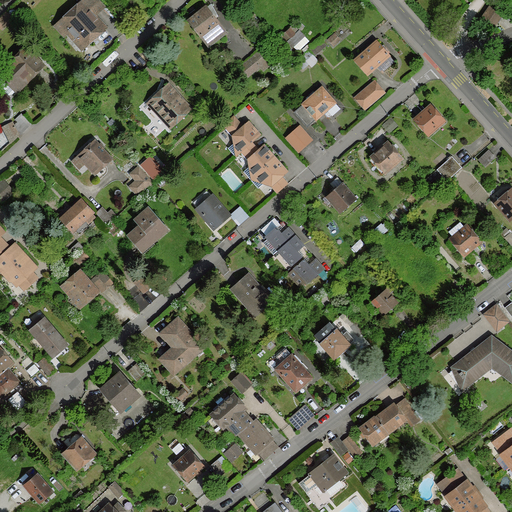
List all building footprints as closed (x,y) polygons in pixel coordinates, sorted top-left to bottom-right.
[(98,0),(86,0),(83,3),(94,16),(104,7),(98,0)] [(83,3),(61,22),(84,48),(105,28),(94,16),(83,3)] [(505,12),(493,4),(483,18),(495,27),(505,12)] [(226,33),(207,8),(190,22),(208,46),(226,33)] [(14,19),(7,12),(0,18),(0,27),(2,30),(14,19)] [(300,32),(294,25),(283,36),(289,42),(300,32)] [(305,37),(300,32),(289,42),(294,48),(305,37)] [(335,35),(329,40),(333,46),(340,41),(335,35)] [(389,56),(378,42),(356,61),(368,75),(376,67),(389,56)] [(161,54),(151,43),(141,52),(150,63),(161,54)] [(324,49),(318,43),(311,50),(316,56),(324,49)] [(26,50),(1,75),(2,76),(17,90),(18,91),(43,66),(26,50)] [(253,58),(260,67),(267,62),(260,53),(253,58)] [(396,63),(389,56),(376,67),(381,72),(383,70),(385,72),(396,63)] [(260,67),(253,58),(240,68),(247,77),(260,67)] [(17,90),(2,76),(0,77),(0,88),(8,96),(13,95),(17,90)] [(368,109),(389,91),(377,77),(356,96),(368,109)] [(167,85),(150,102),(173,128),(190,111),(167,85)] [(323,88),(305,104),(318,119),(328,111),(333,116),(341,109),(323,88)] [(307,128),(318,119),(305,104),(295,113),(307,128)] [(416,120),(429,134),(444,121),(431,107),(416,120)] [(31,124),(22,114),(16,120),(18,122),(14,126),(13,123),(4,127),(12,143),(31,124)] [(223,126),(232,136),(244,127),(234,116),(223,126)] [(234,144),(241,153),(253,143),(261,136),(249,123),(244,127),(232,136),(237,142),(234,144)] [(312,140),(301,127),(287,138),(299,151),(312,140)] [(112,159),(95,141),(79,156),(86,163),(96,174),(112,159)] [(241,153),(248,160),(260,150),(253,143),(241,153)] [(241,153),(234,144),(229,148),(236,157),(241,153)] [(388,144),(374,156),(387,172),(401,159),(388,144)] [(264,146),(260,150),(248,160),(253,165),(250,168),(257,176),(276,159),(264,146)] [(489,150),(479,160),(486,167),(496,158),(489,150)] [(134,160),(153,181),(159,175),(140,155),(134,160)] [(79,170),(86,163),(79,156),(72,163),(79,170)] [(462,168),(453,156),(438,170),(447,181),(452,177),(462,168)] [(287,173),(276,159),(257,176),(264,184),(267,181),(271,187),(283,177),(287,173)] [(137,181),(145,174),(139,167),(131,174),(137,181)] [(257,176),(250,168),(245,172),(252,180),(257,176)] [(137,181),(130,187),(138,195),(152,182),(145,174),(137,181)] [(257,176),(252,180),(259,188),(264,184),(257,176)] [(283,177),(271,187),(277,193),(288,183),(283,177)] [(14,192),(4,180),(0,184),(0,198),(3,201),(14,192)] [(338,197),(332,202),(341,213),(357,199),(343,184),(334,192),(338,197)] [(511,190),(497,204),(510,219),(511,217),(511,190)] [(230,216),(213,197),(198,209),(215,229),(230,216)] [(84,200),(60,222),(74,238),(99,217),(84,200)] [(103,207),(96,213),(99,217),(107,226),(118,216),(111,209),(108,213),(103,207)] [(240,207),(230,216),(239,225),(249,217),(240,207)] [(168,230),(149,208),(136,219),(141,225),(129,236),(137,244),(139,242),(146,249),(168,230)] [(267,237),(281,225),(275,218),(262,230),(267,237)] [(121,228),(116,222),(109,228),(114,234),(121,228)] [(454,237),(466,228),(461,222),(449,231),(454,237)] [(281,225),(267,237),(269,238),(279,250),(280,251),(296,237),(288,228),(285,231),(281,225)] [(481,242),(468,226),(466,228),(454,237),(452,239),(465,254),(481,242)] [(0,236),(0,258),(11,249),(0,236)] [(304,246),(296,237),(280,251),(293,266),(303,257),(299,253),(300,250),(304,246)] [(279,250),(269,238),(263,243),(274,255),(279,250)] [(423,259),(406,240),(394,251),(411,270),(423,259)] [(83,247),(79,242),(69,251),(73,255),(83,247)] [(0,265),(7,274),(26,256),(15,245),(11,249),(0,258),(0,265)] [(62,257),(54,248),(48,253),(56,263),(62,257)] [(88,257),(82,250),(74,257),(80,264),(88,257)] [(36,268),(26,256),(7,274),(18,285),(32,271),(36,268)] [(308,263),(305,259),(295,268),(307,283),(324,269),(315,260),(311,263),(308,263)] [(307,283),(295,268),(290,273),(302,287),(307,283)] [(38,278),(32,271),(18,285),(24,291),(38,278)] [(113,283),(103,271),(93,280),(103,292),(113,283)] [(81,272),(64,287),(81,306),(97,291),(81,272)] [(452,292),(436,273),(423,285),(439,304),(452,292)] [(264,293),(248,275),(233,288),(249,307),(250,306),(257,314),(274,299),(267,290),(264,293)] [(151,286),(142,276),(135,282),(144,292),(151,286)] [(394,291),(389,286),(373,301),(378,307),(384,315),(399,303),(391,294),(394,291)] [(378,307),(373,301),(369,304),(374,311),(378,307)] [(509,321),(497,306),(485,315),(497,331),(509,321)] [(66,344),(45,319),(33,330),(54,355),(66,344)] [(203,348),(178,320),(163,333),(175,348),(163,359),(172,370),(184,358),(187,361),(203,348)] [(322,343),(337,330),(329,322),(315,335),(322,343)] [(356,324),(352,327),(359,336),(363,332),(356,324)] [(342,336),(337,330),(322,343),(334,358),(349,344),(342,336)] [(342,336),(349,344),(354,340),(347,332),(342,336)] [(511,353),(493,339),(456,367),(456,368),(461,389),(493,365),(511,380),(511,379),(511,353)] [(0,347),(0,375),(7,369),(14,363),(0,347)] [(311,377),(292,355),(277,369),(296,391),(311,377)] [(55,370),(45,358),(39,364),(49,375),(55,370)] [(148,373),(139,363),(129,372),(138,382),(148,373)] [(461,389),(456,368),(449,374),(461,389)] [(7,369),(0,375),(0,393),(3,397),(19,382),(7,369)] [(253,383),(244,372),(233,381),(243,392),(249,387),(253,383)] [(138,395),(120,374),(103,389),(121,410),(138,395)] [(411,377),(405,381),(411,388),(416,383),(411,377)] [(187,394),(184,390),(178,395),(182,399),(187,394)] [(220,407),(212,414),(224,427),(227,425),(243,411),(246,409),(234,395),(226,402),(220,407)] [(220,407),(226,402),(221,397),(216,402),(220,407)] [(403,401),(397,406),(406,418),(412,413),(403,401)] [(396,405),(377,419),(387,432),(406,418),(397,406),(396,405)] [(306,406),(289,420),(299,431),(315,417),(306,406)] [(243,411),(227,425),(237,436),(240,433),(252,422),(243,411)] [(376,417),(361,428),(373,444),(388,433),(387,432),(377,419),(376,417)] [(252,422),(240,433),(256,453),(272,439),(255,420),(252,422)] [(511,447),(511,446),(511,429),(503,435),(511,447)] [(70,448),(81,438),(79,434),(76,434),(71,439),(70,443),(67,445),(70,448)] [(502,454),(511,447),(503,435),(494,442),(502,454)] [(359,448),(350,437),(344,441),(353,453),(359,448)] [(95,454),(81,438),(70,448),(64,453),(78,470),(95,454)] [(348,450),(339,438),(332,443),(341,455),(348,450)] [(279,447),(272,439),(256,453),(263,461),(279,447)] [(243,452),(236,444),(224,454),(231,462),(243,452)] [(511,466),(511,446),(511,447),(502,454),(511,466)] [(203,466),(190,451),(175,464),(189,479),(203,466)] [(349,475),(334,456),(312,474),(324,490),(326,488),(338,478),(341,481),(349,475)] [(456,489),(467,481),(459,469),(447,477),(456,489)] [(53,491),(38,474),(25,486),(31,493),(35,490),(43,500),(53,491)] [(332,500),(324,490),(312,474),(299,483),(320,509),(332,500)] [(447,496),(456,489),(447,477),(438,484),(447,496)] [(338,478),(326,488),(331,495),(344,485),(341,481),(338,478)] [(456,489),(447,496),(457,508),(477,493),(467,481),(456,489)] [(125,494),(115,483),(109,488),(119,499),(125,494)] [(477,511),(486,506),(477,493),(457,508),(459,511),(477,511)] [(282,511),(275,502),(262,511),(282,511)]
